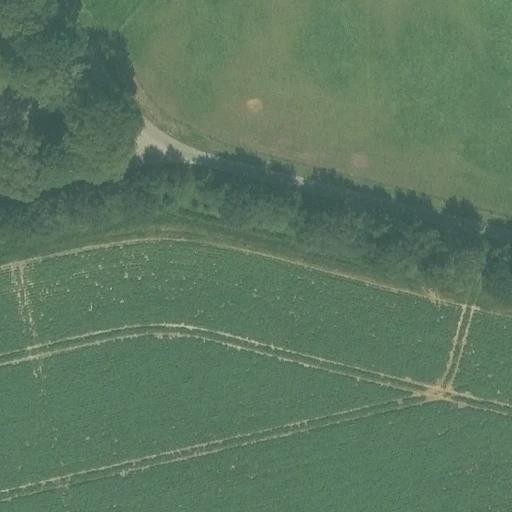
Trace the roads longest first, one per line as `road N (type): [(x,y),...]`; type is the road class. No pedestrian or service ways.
road 1 (residential): [(136,159),(345,195),(511,238)]
road 2 (residential): [(21,0),(106,128),(136,159)]
road 3 (residential): [(136,159),(0,189)]
